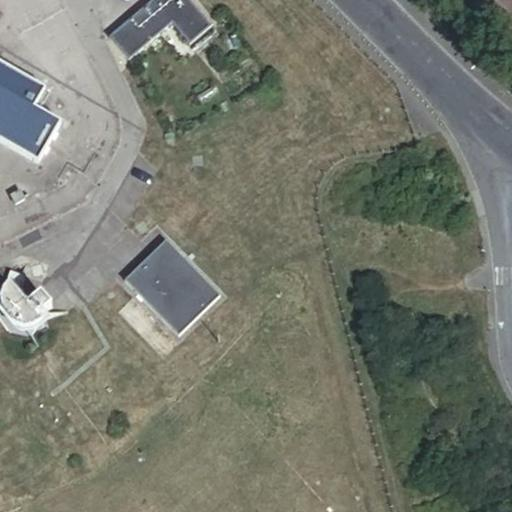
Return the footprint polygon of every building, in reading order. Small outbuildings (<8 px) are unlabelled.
[(158,0),(113,39),(131,60),(172,24),(190,45),(210,27),(186,0),(158,0)] [(0,118),(16,132),(46,96),(24,77),(36,63),(0,32),(0,118)] [(27,202),(23,194),(12,199),(17,208),(27,202)] [(157,343),(202,306),(154,247),(109,284),(157,343)] [(0,335),(4,336),(17,325),(17,308),(7,296),(1,295),(0,295),(0,335)]
